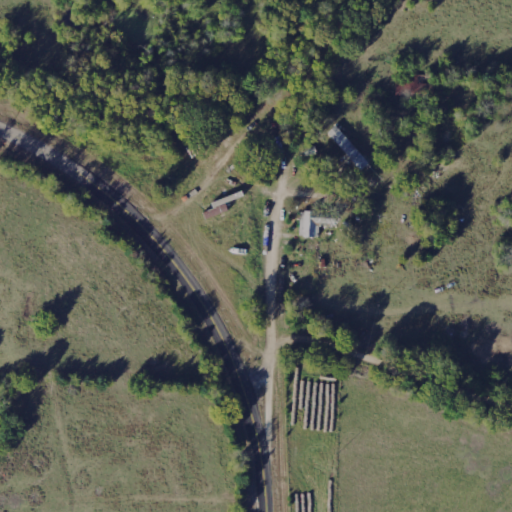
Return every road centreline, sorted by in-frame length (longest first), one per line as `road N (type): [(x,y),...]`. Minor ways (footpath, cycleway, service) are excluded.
road 1 (secondary): [(271,511),(251,384),(195,276),(96,176),(0,122)]
road 2 (residential): [(251,384),(274,325),(288,133),(274,112),(248,112),(148,222)]
road 3 (residential): [(511,410),(315,342),(282,347),(272,374),(251,384)]
road 4 (residential): [(274,112),(289,66),(357,0)]
